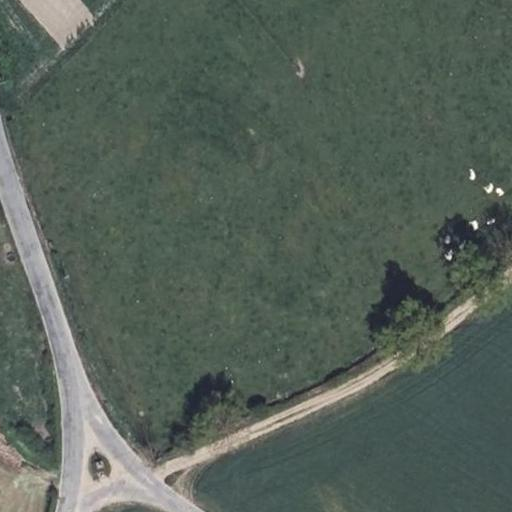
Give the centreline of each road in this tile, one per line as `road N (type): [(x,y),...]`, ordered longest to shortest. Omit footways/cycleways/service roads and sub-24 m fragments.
road 1 (track): [(511,278),(304,410),(153,481)]
road 2 (unclassified): [(0,176),(80,395)]
